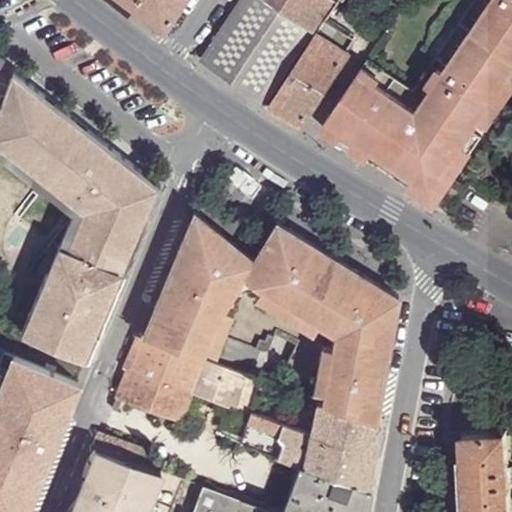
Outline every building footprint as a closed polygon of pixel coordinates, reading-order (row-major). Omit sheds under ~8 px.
[(185,0),(129,0),(166,29),(185,0)] [(312,28),(272,0),(242,0),(202,58),(265,98),(312,28)] [(337,0),(272,0),(312,28),(317,30),(327,13),(337,0)] [(415,113),(357,71),(326,117),(439,193),(484,128),(477,122),(482,113),(494,96),(501,87),(511,68),(511,0),(494,0),(427,96),(415,113)] [(475,0),(416,87),(427,96),(494,0),(475,0)] [(355,33),(327,13),(317,30),(270,101),(301,122),(348,50),(346,48),(355,33)] [(416,87),(368,55),(357,71),(415,113),(427,96),(416,87)] [(511,83),(511,68),(501,87),(508,89),(511,83)] [(13,70),(0,108),(0,154),(69,210),(75,202),(84,209),(67,248),(60,246),(47,277),(46,276),(24,330),(89,358),(159,183),(149,180),(151,177),(13,70)] [(501,101),(494,96),(482,113),(489,117),(501,101)] [(252,258),(190,211),(144,336),(204,359),(207,351),(214,332),(224,309),(237,287),(251,282),(264,290),(321,324),(338,334),(334,348),(326,394),(323,403),(373,422),(393,331),(262,242),(252,258)] [(399,295),(277,221),(262,242),(393,331),(399,295)] [(321,324),(264,290),(258,298),(316,335),(321,324)] [(233,313),(224,309),(214,332),(224,337),(233,313)] [(224,337),(214,332),(207,351),(218,354),(224,337)] [(204,359),(144,336),(116,396),(182,420),(192,390),(204,359)] [(334,348),(324,347),(316,391),(326,394),(334,348)] [(0,511),(24,511),(80,382),(16,354),(0,392),(0,397),(1,398),(0,400),(0,511)] [(264,380),(204,359),(192,390),(252,411),(264,380)] [(373,422),(323,403),(312,434),(372,457),(379,424),(373,422)] [(312,434),(252,411),(241,442),(301,464),(312,434)] [(504,430),(463,433),(468,511),(510,511),(508,481),(507,467),(504,430)] [(372,457),(312,434),(301,464),(366,488),(372,457)] [(121,511),(141,462),(95,445),(69,511),(121,511)] [(145,511),(162,470),(141,462),(121,511),(145,511)] [(366,488),(301,464),(283,511),(366,511),(372,490),(366,488)] [(237,511),(240,498),(203,485),(193,511),(237,511)] [(276,511),(277,510),(240,498),(237,511),(276,511)]
